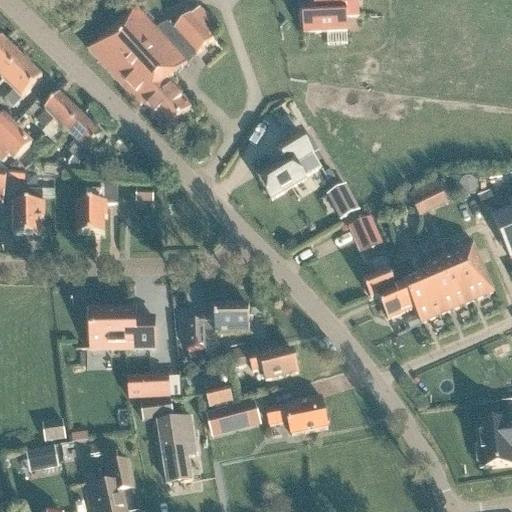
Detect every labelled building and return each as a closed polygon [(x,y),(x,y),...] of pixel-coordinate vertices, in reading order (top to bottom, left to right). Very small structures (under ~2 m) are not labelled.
[(303,8),(304,15),(303,16),(302,17),(301,18),(300,19),(300,20),(299,21),(299,22),(299,23),(299,24),(300,25),(300,26),(301,27),(302,28),(303,29),(304,30),(305,36),(347,35),(346,21),(358,20),(358,14),(359,13),(360,12),(361,11),(362,10),(362,8),(363,7),(363,5),(363,4),(362,2),(361,1),(360,0),(306,0),(307,7),(303,8)] [(173,23),(159,36),(135,10),(88,53),(140,110),(143,108),(168,134),(192,112),(180,99),(182,97),(170,83),(187,67),(197,58),(215,40),(212,37),(219,30),(199,10),(193,17),(191,15),(178,28),(173,23)] [(2,83),(22,63),(2,43),(0,44),(0,86),(3,84),(2,83)] [(42,82),(22,63),(2,83),(3,84),(13,94),(5,102),(13,110),(21,102),(22,103),(42,82)] [(46,115),(37,124),(45,132),(54,123),(66,135),(81,120),(59,99),(44,114),(46,115)] [(41,113),(37,109),(31,115),(35,119),(41,113)] [(0,162),(3,166),(10,159),(15,164),(31,147),(3,119),(0,121),(0,162)] [(81,120),(66,135),(77,146),(69,155),(74,160),(69,166),(68,178),(78,179),(79,165),(87,156),(102,141),(81,120)] [(284,161),(256,177),(272,203),(306,183),(305,181),(321,171),(313,157),(300,135),(277,149),(284,161)] [(67,166),(47,164),(47,167),(35,166),(34,177),(66,180),(67,166)] [(38,179),(28,179),(28,185),(31,189),(38,189),(38,179)] [(419,221),(448,207),(436,183),(407,198),(419,221)] [(77,206),(77,238),(105,238),(104,222),(108,222),(108,208),(118,208),(118,188),(101,188),(101,194),(88,194),(88,206),(77,206)] [(346,188),(328,197),(340,221),(358,212),(346,188)] [(153,192),(137,192),(136,205),(153,206),(153,192)] [(40,222),(45,222),(45,206),(42,206),(42,193),(26,193),(26,206),(13,206),(14,239),(40,239),(40,222)] [(380,223),(390,224),(391,217),(404,210),(400,203),(387,209),(381,215),(380,223)] [(511,210),(492,220),(511,262),(511,261),(511,210)] [(364,255),(382,247),(371,222),(352,230),(364,255)] [(495,299),(485,278),(474,250),(424,271),(427,277),(404,287),(404,288),(399,290),(392,273),(366,284),(373,302),(380,299),(391,324),(415,314),(421,330),(495,299)] [(249,310),(215,310),(215,316),(215,327),(205,327),(204,327),(204,326),(188,326),(188,354),(206,353),(206,348),(217,348),(217,338),(250,337),(249,310)] [(135,322),(135,312),(91,312),(91,353),(155,352),(155,322),(135,322)] [(0,381),(26,381),(26,333),(24,333),(24,313),(0,313),(0,381)] [(215,327),(215,316),(205,316),(205,327),(215,327)] [(417,322),(407,326),(410,334),(420,329),(417,322)] [(283,353),(258,359),(255,349),(226,356),(231,373),(246,369),(245,365),(251,364),(254,375),(264,372),(267,384),(299,376),(293,354),(284,356),(283,353)] [(169,378),(127,380),(129,404),(170,402),(169,378)] [(209,412),(233,406),(229,390),(205,396),(209,412)] [(292,439),(328,432),(321,401),(285,408),(286,410),(267,414),(270,429),(289,425),(292,439)] [(144,426),(174,421),(171,402),(141,407),(144,426)] [(256,405),(207,418),(212,437),(261,424),(256,405)] [(168,488),(192,484),(188,460),(197,458),(191,421),(158,426),(168,488)] [(511,426),(509,427),(508,425),(478,428),(481,449),(476,450),(478,465),(483,465),(483,472),(511,468),(511,460),(511,453),(511,452),(511,426)] [(56,451),(41,454),(45,474),(60,471),(56,451)] [(95,511),(126,511),(123,495),(134,493),(128,466),(107,470),(111,489),(92,493),(95,511)]
